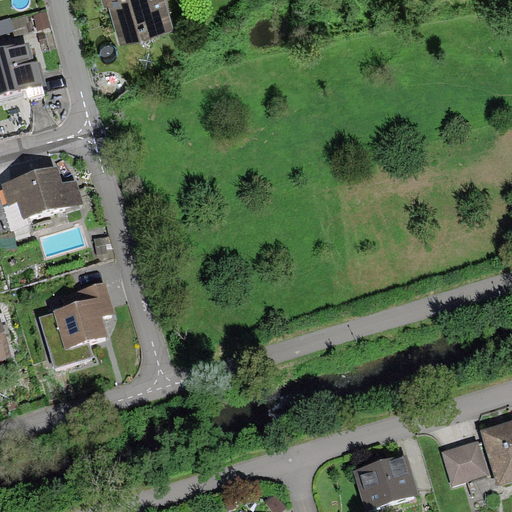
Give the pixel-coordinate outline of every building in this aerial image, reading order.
[(164,0),(111,0),(124,37),(172,22),(164,0)] [(32,51),(0,59),(0,107),(44,97),(32,51)] [(76,172),(7,190),(19,236),(88,219),(76,172)] [(112,300),(57,315),(69,357),(123,342),(112,300)] [(0,318),(0,365),(13,362),(0,318)] [(511,421),(481,430),(497,487),(511,482),(511,421)] [(477,444),(442,454),(452,487),(487,477),(477,444)] [(407,458),(357,473),(368,511),(419,497),(407,458)]
